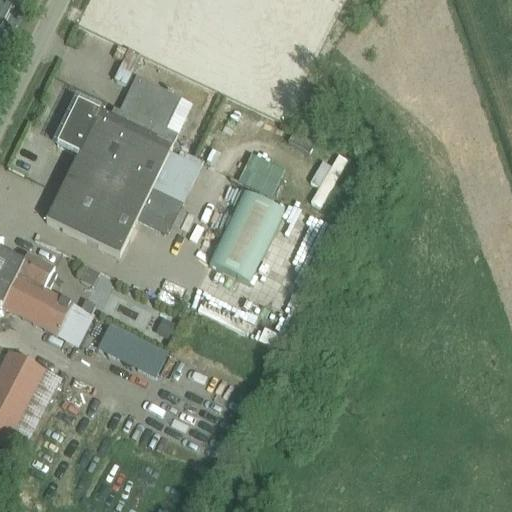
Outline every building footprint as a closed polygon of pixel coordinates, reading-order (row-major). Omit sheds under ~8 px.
[(128,52),(113,83),(125,89),(140,58),(128,52)] [(179,101),(136,80),(131,90),(139,94),(123,127),(77,105),(56,148),(78,158),(46,225),(117,259),(178,138),(164,131),(179,101)] [(189,148),(187,164),(201,166),(203,151),(189,148)] [(86,303),(81,311),(44,292),(46,289),(49,291),(57,276),(53,275),(55,271),(27,258),(23,267),(0,254),(0,308),(75,347),(96,308),(86,303)] [(162,340),(173,348),(183,335),(172,327),(162,340)] [(0,442),(7,446),(45,373),(10,355),(0,373),(0,442)]
